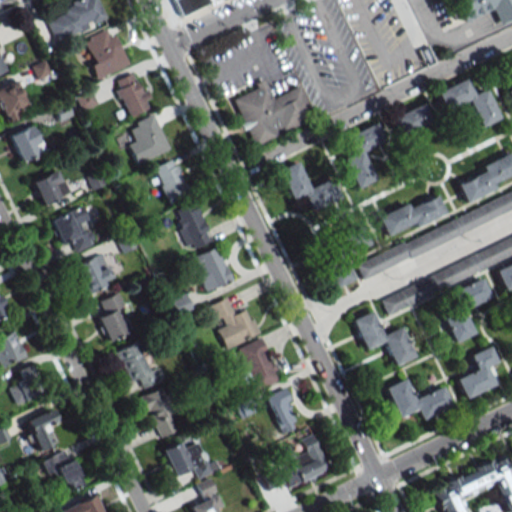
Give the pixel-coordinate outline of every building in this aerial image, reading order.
[(53,43),(105,20),(96,0),(77,0),(41,16),(53,43)] [(195,0),(171,0),(175,9),(195,0)] [(451,0),(511,0),(511,17),(498,25),(489,8),(462,21),(451,0)] [(93,79),(126,65),(110,26),(80,39),(89,60),(86,61),(93,79)] [(109,83),(127,117),(150,105),(132,71),(109,83)] [(484,89),(471,94),(465,79),(434,91),(442,110),(467,100),(477,127),(496,119),(484,89)] [(0,85),(0,116),(3,122),(26,109),(9,80),(0,85)] [(261,81),(271,100),(296,87),(311,118),(254,146),(246,129),(241,131),(238,125),(242,123),(230,100),(255,88),(254,84),(261,81)] [(429,126),(422,105),(391,115),(399,137),(429,126)] [(125,143),(133,163),(165,150),(151,114),(125,125),(131,140),(125,143)] [(341,158),(354,188),(373,179),(361,151),(382,142),(374,123),(344,136),(351,154),(341,158)] [(42,150),(30,124),(6,136),(18,161),(42,150)] [(452,179),(460,199),(511,177),(511,159),(510,155),(452,179)] [(151,166),(164,202),(186,194),(173,158),(151,166)] [(289,200),(301,195),(307,207),(333,196),(325,180),(306,188),(295,162),(276,170),(289,200)] [(28,181),(37,204),(66,193),(57,170),(28,181)] [(375,216),(382,235),(441,215),(434,195),(375,216)] [(170,212),(186,249),(209,239),(193,202),(170,212)] [(48,219),(58,244),(68,240),(73,251),(93,242),(84,221),(85,221),(79,206),(48,219)] [(331,288),(350,279),(340,256),(368,244),(362,231),(315,252),(331,288)] [(129,248),(123,235),(115,239),(121,252),(129,248)] [(511,254),(511,236),(377,297),(384,312),(511,254)] [(189,256),(203,291),(229,280),(215,246),(189,256)] [(110,282),(100,254),(71,264),(81,292),(110,282)] [(499,290),(511,284),(511,261),(491,270),(499,290)] [(460,309),(487,298),(479,279),(431,300),(450,342),(470,333),(460,309)] [(97,300),(102,314),(96,317),(104,339),(127,331),(114,294),(97,300)] [(166,302),(173,316),(190,308),(184,294),(166,302)] [(256,334),(245,308),(232,313),(225,297),(209,304),(218,326),(214,328),(222,348),(256,334)] [(349,319),(361,350),(381,341),(391,365),(411,357),(398,326),(379,334),(369,311),(349,319)] [(0,365),(22,355),(11,331),(0,336),(0,365)] [(235,348),(245,371),(242,372),(251,392),(278,380),(258,337),(235,348)] [(127,383),(136,379),(141,388),(162,379),(156,366),(145,371),(132,343),(113,352),(127,383)] [(461,399),(492,384),(483,366),(494,361),(486,345),(465,355),(472,370),(452,379),(461,399)] [(39,393),(28,365),(14,371),(18,381),(5,386),(12,404),(39,393)] [(448,407),(440,386),(411,398),(403,379),(381,387),(394,418),(414,410),(418,419),(448,407)] [(153,437),(174,430),(160,388),(139,395),(153,437)] [(264,394),(275,428),(295,422),(284,388),(264,394)] [(36,450),(52,442),(43,424),(54,419),(48,408),(21,421),(36,450)] [(284,487),(325,470),(310,434),(298,439),(303,452),(292,457),(288,449),(278,453),(285,471),(279,474),(284,487)] [(159,450),(171,476),(190,468),(195,479),(209,472),(195,442),(182,448),(178,441),(159,450)] [(38,460),(44,476),(55,471),(63,491),(80,484),(66,449),(38,460)] [(511,508),(504,511),(502,511),(489,482),(454,499),(460,511),(439,511),(437,509),(435,510),(428,496),(431,495),(429,491),(434,489),(432,485),(453,475),(455,478),(469,470),(468,467),(487,458),(488,460),(498,455),(501,461),(503,460),(510,474),(507,475),(510,482),(511,481),(511,508)] [(194,483),(201,500),(187,505),(189,511),(214,511),(214,510),(220,508),(208,478),(194,483)] [(54,510),(54,511),(99,511),(92,494),(54,510)]
